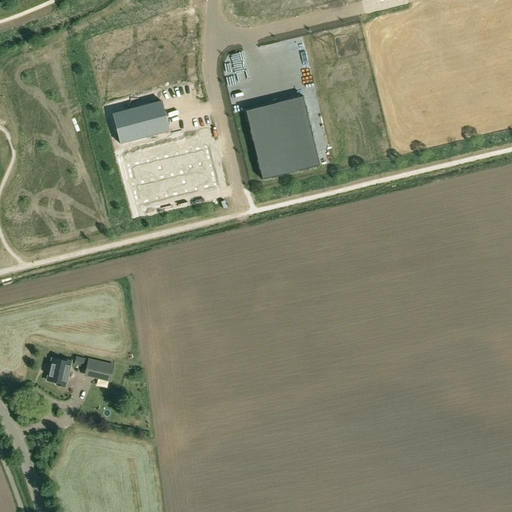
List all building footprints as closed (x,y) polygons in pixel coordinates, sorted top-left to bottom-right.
[(123,38),(94,46),(108,97),(186,76),(178,48),(129,60),(123,38)] [(321,166),(304,97),(245,111),(262,180),(321,166)] [(161,99),(112,112),(120,142),(169,129),(161,99)] [(204,144),(126,163),(137,207),(214,188),(204,144)] [(62,361),(52,359),(48,381),(58,383),(57,385),(66,387),(71,361),(63,360),(62,361)] [(88,360),(85,373),(110,379),(114,366),(88,360)]
